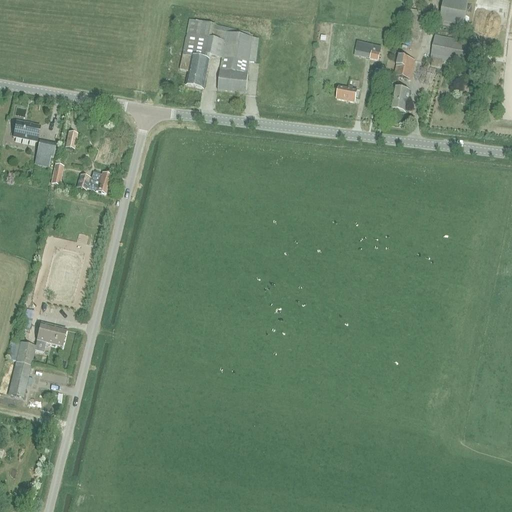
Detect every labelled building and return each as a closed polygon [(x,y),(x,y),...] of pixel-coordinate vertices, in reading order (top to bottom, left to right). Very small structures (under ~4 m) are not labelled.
[(463,28),(468,3),(447,0),(443,0),(439,24),(463,28)] [(418,43),(425,14),(408,10),(402,38),(418,43)] [(189,21),(182,57),(183,57),(181,72),(189,73),(186,88),(204,91),(209,62),(207,62),(208,57),(222,60),(220,72),(218,92),(246,95),(250,63),(256,64),(259,40),(252,39),(253,36),(250,35),(250,33),(229,29),(189,21)] [(430,60),(432,60),(431,67),(441,69),(442,62),(479,69),(483,46),(435,36),(430,60)] [(378,62),(380,53),(381,48),(357,42),(354,56),(370,60),(378,62)] [(411,82),(414,63),(400,60),(396,79),(411,82)] [(434,75),(427,73),(424,84),(431,86),(434,75)] [(358,93),(352,92),(340,89),(338,101),(355,104),(358,93)] [(406,114),(411,94),(395,91),(391,111),(406,114)] [(17,122),(13,138),(37,143),(40,127),(32,126),(26,125),(17,122)] [(78,135),(73,134),(68,133),(65,149),(75,151),(78,135)] [(56,145),(39,141),(34,166),(48,169),(51,159),(53,160),(56,145)] [(55,166),(51,185),(59,187),(63,168),(55,166)] [(106,196),(112,177),(93,171),(90,179),(80,176),(76,190),(86,193),(87,190),(95,192),(93,202),(106,206),(108,199),(106,196)] [(32,321),(26,319),(22,331),(24,331),(21,342),(27,344),(30,333),(29,333),(32,321)] [(62,346),(66,329),(43,323),(38,341),(37,340),(35,347),(20,343),(7,396),(24,400),(35,352),(43,354),(46,343),(62,346)]
